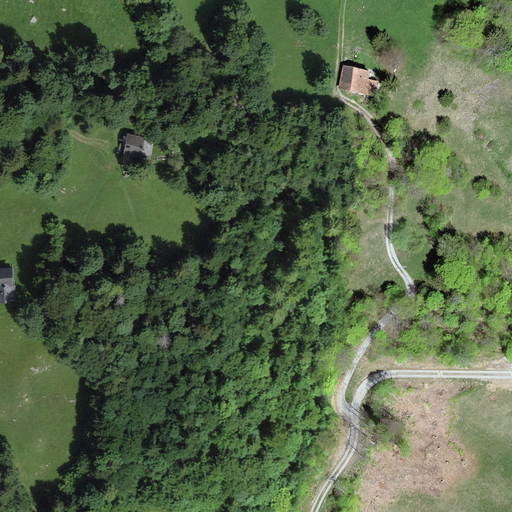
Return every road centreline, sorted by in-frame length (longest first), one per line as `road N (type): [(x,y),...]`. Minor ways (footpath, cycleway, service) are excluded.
road 1 (track): [(355,422),(343,410),(343,387),(410,287),(391,256),(392,158),(370,119),(334,88),(343,0)]
road 2 (track): [(511,375),(368,381),(354,442),(315,511)]
